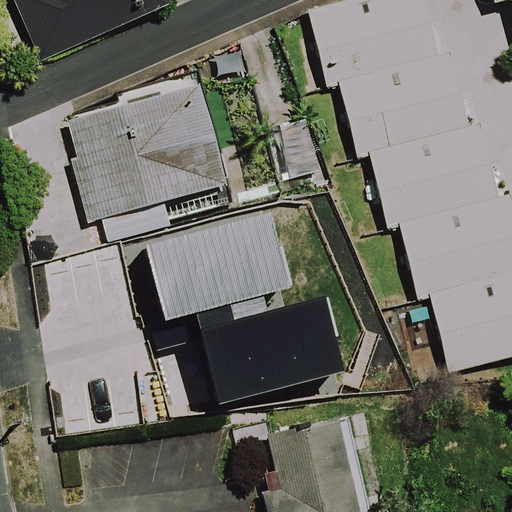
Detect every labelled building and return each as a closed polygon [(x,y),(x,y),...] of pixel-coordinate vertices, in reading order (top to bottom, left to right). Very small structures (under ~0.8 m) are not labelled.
[(8,0),(35,64),(176,6),(173,0),(8,0)] [(330,93),(432,65),(413,0),(379,0),(299,22),(319,96),(330,93)] [(504,4),(511,1),(511,0),(484,0),(487,8),(504,4)] [(360,162),(452,137),(432,65),(330,93),(350,165),(360,162)] [(107,97),(111,113),(55,127),(81,226),(198,196),(214,192),(185,77),(107,97)] [(452,137),(360,162),(381,239),(393,236),(489,209),(468,133),(452,137)] [(489,209),(393,236),(413,307),(425,304),(511,279),(511,219),(508,204),(489,209)] [(165,241),(162,227),(103,243),(112,276),(83,284),(105,366),(37,383),(53,445),(118,428),(115,418),(314,365),(289,274),(263,281),(256,251),(209,264),(200,232),(165,241)] [(511,279),(425,304),(445,376),(511,357),(511,279)] [(362,511),(342,430),(268,448),(279,494),(266,498),(269,511),(362,511)]
